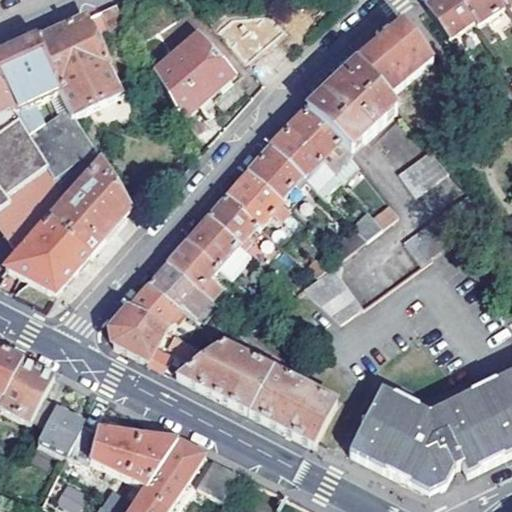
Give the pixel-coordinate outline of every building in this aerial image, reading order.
[(428,11),(450,43),(476,26),(460,0),(443,0),(431,9),(428,11)] [(460,0),(476,26),(478,29),(506,12),(499,0),(460,0)] [(511,0),(499,0),(506,12),(511,21),(511,0)] [(116,9),(103,15),(112,29),(119,41),(131,36),(116,9)] [(94,37),(112,29),(103,15),(87,23),(94,37)] [(49,40),(39,44),(59,90),(70,114),(74,123),(78,121),(121,99),(107,69),(110,68),(94,37),(87,23),(49,40)] [(387,101),(433,65),(405,30),(384,47),(358,68),(387,101)] [(168,66),(155,76),(174,111),(183,125),(233,81),(198,40),(181,54),(176,49),(163,60),(168,66)] [(0,89),(12,112),(59,90),(39,44),(26,50),(0,61),(0,89)] [(351,160),(399,115),(387,101),(358,68),(342,82),(316,108),(308,116),(351,160)] [(0,117),(12,112),(0,89),(0,117)] [(18,123),(24,135),(70,114),(59,90),(12,112),(18,123)] [(0,136),(18,123),(12,112),(0,117),(0,136)] [(293,131),(289,135),(332,179),(342,190),(360,172),(351,160),(308,116),(293,131)] [(74,123),(27,140),(64,208),(105,168),(78,121),(74,123)] [(18,123),(0,136),(0,238),(14,258),(6,267),(9,270),(21,249),(47,224),(64,208),(27,140),(24,135),(18,123)] [(301,181),(315,195),(327,207),(343,191),(342,190),(332,179),(289,135),(277,148),(273,153),(301,181)] [(269,156),(250,178),(279,204),(301,181),(273,153),(269,156)] [(417,201),(452,176),(444,166),(433,154),(398,179),(417,201)] [(64,208),(47,224),(92,260),(99,254),(133,216),(105,168),(64,208)] [(228,203),(257,228),(260,231),(274,217),(281,223),(290,214),(279,204),(250,178),(246,182),(228,203)] [(490,220),(471,198),(403,248),(418,272),(449,249),(456,244),(490,220)] [(213,220),(210,224),(239,250),(241,252),(250,244),(246,240),(257,228),(228,203),(213,220)] [(399,222),(390,210),(373,223),(383,234),(399,222)] [(366,246),(383,234),(373,223),(369,218),(353,233),(359,238),(366,246)] [(92,260),(47,224),(21,249),(9,270),(5,277),(48,298),(62,292),(92,260)] [(189,247),(218,273),(239,250),(210,224),(194,242),(189,247)] [(343,263),(366,246),(359,238),(352,242),(349,240),(333,253),(343,263)] [(174,265),(169,270),(212,309),(216,311),(224,302),(211,291),(224,278),(218,273),(189,247),(174,265)] [(306,273),(317,282),(327,275),(315,264),(306,273)] [(149,292),(182,316),(197,327),(212,309),(169,270),(165,274),(149,292)] [(363,312),(332,271),(327,275),(317,282),(302,293),(322,311),(341,328),(363,312)] [(146,296),(130,314),(167,335),(182,316),(149,292),(146,296)] [(114,350),(163,375),(172,360),(158,352),(167,335),(130,314),(126,319),(111,336),(114,350)] [(251,318),(236,330),(243,336),(244,336),(258,325),(251,318)] [(211,359),(178,341),(172,352),(200,367),(211,359)] [(218,403),(249,419),(273,374),(224,350),(211,359),(200,367),(179,383),(218,403)] [(0,355),(0,400),(2,402),(20,365),(14,363),(0,355)] [(34,424),(45,403),(55,383),(48,380),(20,365),(2,402),(0,405),(0,411),(32,428),(34,424)] [(288,439),(315,452),(338,408),(301,391),(302,388),(273,374),(249,419),(288,439)] [(462,468),(467,478),(511,456),(511,375),(431,414),(385,392),(350,459),(426,498),(436,494),(445,489),(453,472),(462,468)] [(45,403),(34,424),(48,432),(40,448),(69,462),(85,429),(88,424),(45,403)] [(84,462),(93,467),(148,492),(175,447),(98,436),(85,429),(69,462),(82,468),(84,462)] [(136,511),(172,511),(206,459),(185,448),(177,444),(175,447),(148,492),(139,508),(136,511)] [(197,485),(220,501),(237,476),(214,460),(197,485)] [(84,462),(82,468),(92,472),(93,467),(84,462)] [(63,511),(78,511),(88,496),(67,484),(54,506),(63,511)] [(109,511),(136,511),(139,508),(119,496),(109,511)]
